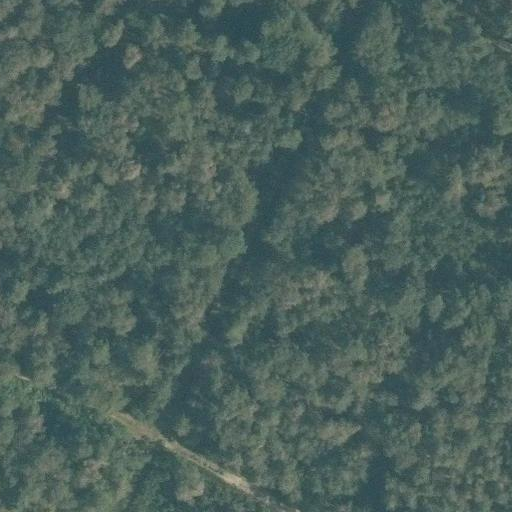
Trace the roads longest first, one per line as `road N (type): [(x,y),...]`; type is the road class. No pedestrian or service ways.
road 1 (track): [(358,0),(158,423),(95,511)]
road 2 (unknown): [(158,423),(0,360)]
road 3 (unknown): [(158,423),(300,511)]
